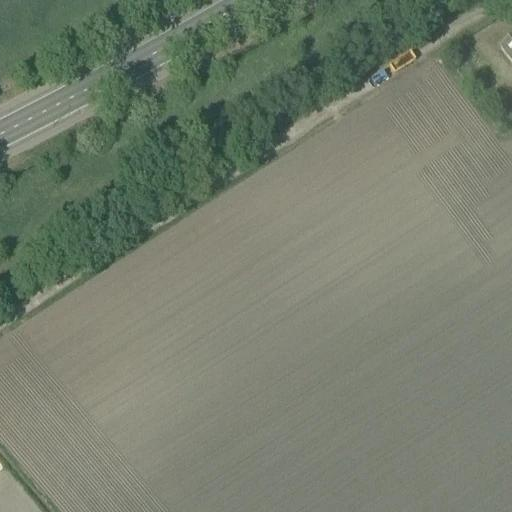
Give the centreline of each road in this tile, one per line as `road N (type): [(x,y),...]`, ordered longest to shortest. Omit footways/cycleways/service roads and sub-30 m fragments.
road 1 (track): [(484,0),(0,310)]
road 2 (primary): [(245,0),(0,134)]
